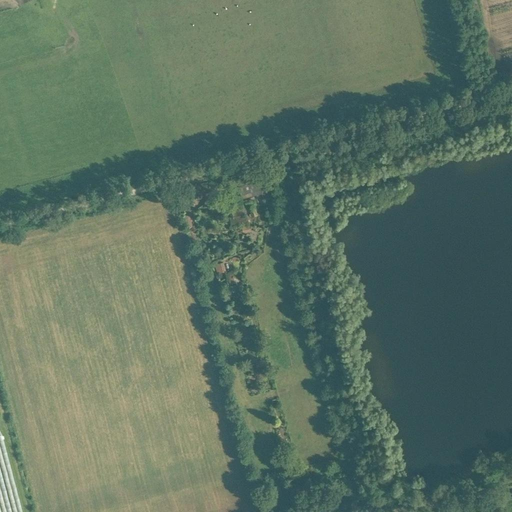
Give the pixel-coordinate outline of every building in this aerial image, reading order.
[(481,14),(478,4),(476,0),(473,0),(467,2),(469,7),(472,17),(481,14)] [(241,196),(261,190),(256,173),(240,178),(240,179),(237,180),(241,196)] [(229,194),(206,201),(207,206),(214,204),(216,208),(227,205),(226,200),(231,199),(229,194)] [(258,216),(257,212),(255,205),(248,206),(250,214),(251,218),(258,216)] [(238,206),(229,207),(231,217),(240,216),(238,206)]
